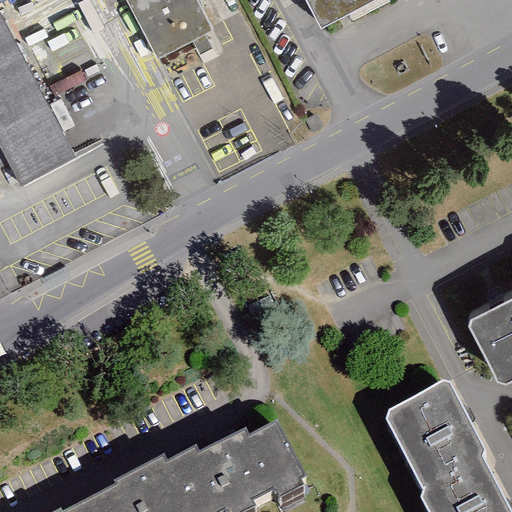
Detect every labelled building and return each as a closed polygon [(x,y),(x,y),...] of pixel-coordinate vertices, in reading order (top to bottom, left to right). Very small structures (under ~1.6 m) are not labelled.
[(191,0),(0,0),(0,159),(14,187),(71,159),(0,24),(0,0),(119,0),(154,63),(207,31),(191,0)] [(302,0),(318,29),(372,0),(302,0)] [(511,299),(468,323),(466,329),(493,383),(501,384),(511,378),(511,299)] [(381,441),(418,509),(474,480),(477,472),(443,407),(438,404),(385,432),(381,441)] [(299,496),(270,443),(245,455),(241,448),(193,473),(190,467),(159,485),(175,511),(257,511),(270,505),(274,511),(281,511),(295,505),(292,499),(299,496)] [(175,511),(159,485),(155,478),(109,502),(111,506),(98,511),(175,511)] [(492,511),(474,480),(418,509),(417,511),(492,511)]
